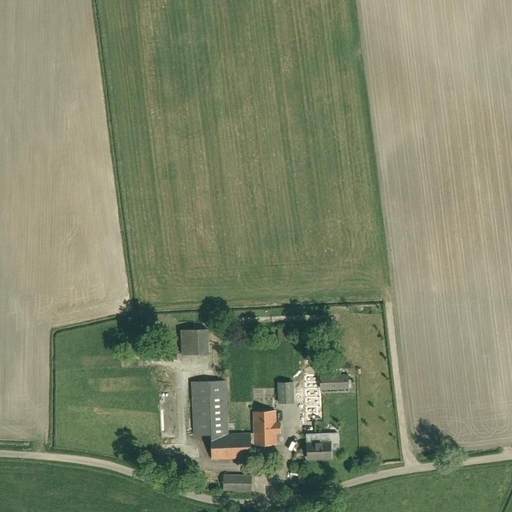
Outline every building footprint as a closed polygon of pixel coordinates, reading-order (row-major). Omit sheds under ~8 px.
[(181,354),(209,353),(207,328),(180,329),(181,354)] [(278,338),(290,338),(290,329),(278,329),(278,338)] [(349,374),(308,375),(308,390),(349,389),(349,374)] [(276,432),(280,432),(279,422),(275,422),(275,410),(253,411),(254,433),(227,434),(225,380),(191,381),(193,435),(210,434),(211,459),(251,457),(251,444),(276,443),(276,432)] [(292,382),(278,382),(279,402),(293,402),(292,382)] [(308,458),(331,458),(330,443),(338,443),(338,432),(306,433),(307,458),(308,458)] [(251,490),(251,475),(224,474),(224,490),(251,490)]
